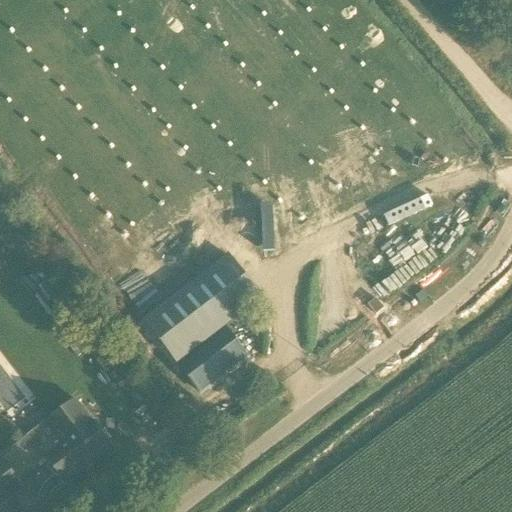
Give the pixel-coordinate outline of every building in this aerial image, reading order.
[(265,40),(238,43),(232,0),(181,0),(110,48),(106,20),(80,38),(220,245),(235,235),(231,202),(211,173),(217,164),(194,146),(209,127),(225,151),(234,150),(240,143),(256,156),(260,161),(267,152),(300,201),(303,198),(318,209),(398,155),(301,13),(283,25),(318,77),(305,79),(295,64),(285,70),(265,40)] [(286,0),(266,0),(278,16),(291,6),(286,0)] [(327,14),(349,38),(362,27),(340,2),(327,14)] [(120,157),(135,145),(123,130),(108,142),(120,157)] [(224,327),(176,364),(199,393),(247,357),(224,327)] [(42,421),(43,423),(0,456),(0,459),(16,480),(45,459),(63,483),(110,447),(98,430),(96,420),(91,421),(73,398),(42,421)] [(0,506),(23,489),(16,480),(0,459),(0,506)]
